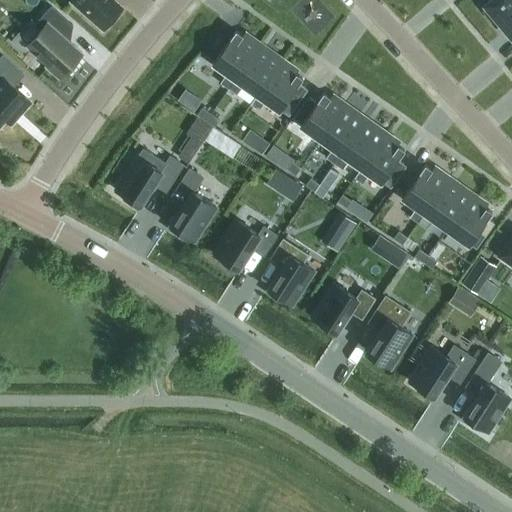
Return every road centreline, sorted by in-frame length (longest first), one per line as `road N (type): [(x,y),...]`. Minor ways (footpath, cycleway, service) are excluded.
road 1 (tertiary): [(497,511),(128,270),(23,211)]
road 2 (residential): [(183,0),(79,125),(23,211)]
road 3 (residential): [(367,0),(511,157)]
